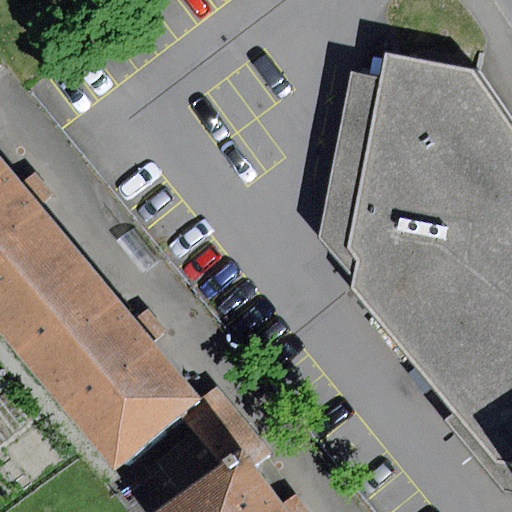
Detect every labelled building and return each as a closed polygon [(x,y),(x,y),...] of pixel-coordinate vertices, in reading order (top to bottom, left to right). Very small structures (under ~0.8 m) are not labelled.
[(511,126),(476,71),(386,54),(382,79),(353,73),(321,239),(357,278),(353,289),(505,487),(511,488),(511,126)] [(0,329),(4,335),(90,266),(32,195),(0,156),(0,329)] [(132,230),(117,242),(144,273),(158,261),(132,230)] [(90,266),(4,335),(115,469),(181,415),(200,400),(145,333),(90,266)] [(200,400),(181,415),(222,468),(241,454),(255,442),(214,389),(200,400)] [(284,511),(241,454),(222,468),(162,511),(284,511)]
